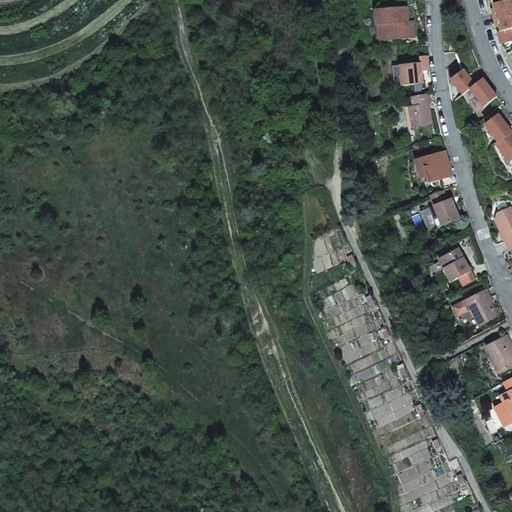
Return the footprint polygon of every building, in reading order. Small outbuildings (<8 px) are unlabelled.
[(511,0),(509,0),(504,1),(493,4),(494,8),(495,11),(492,12),(494,19),(511,13),(511,0)] [(407,8),(384,10),(385,24),(382,24),(383,40),(415,37),(414,29),(413,21),(408,21),(407,8)] [(385,24),(384,10),(376,10),(377,25),(382,24),(385,24)] [(499,27),(500,31),(498,32),(502,42),(509,41),(511,39),(511,13),(494,19),(496,26),(499,25),(499,27)] [(421,63),(401,66),(403,86),(425,84),(424,78),(423,71),(430,70),(429,56),(420,57),(421,63)] [(393,66),(396,87),(403,86),(401,66),(393,66)] [(472,79),(464,70),(452,80),(464,94),(471,88),(476,84),(472,79)] [(493,90),(483,79),(476,84),(471,88),(485,107),(498,97),(493,90)] [(428,110),(427,105),(429,105),(427,94),(412,97),(414,107),(406,108),(410,128),(432,124),(431,117),(430,110),(428,110)] [(497,140),(510,133),(511,132),(498,115),(485,125),(497,140)] [(511,135),(510,133),(497,140),(498,142),(495,144),(505,157),(511,152),(511,153),(511,135)] [(429,167),(431,174),(428,175),(430,183),(448,178),(446,171),(444,163),(442,156),(448,155),(447,151),(417,160),(420,169),(429,167)] [(442,156),(444,163),(450,161),(448,155),(442,156)] [(434,206),(442,226),(460,219),(456,209),(452,199),(447,201),(443,191),(430,196),(434,206)] [(430,208),(438,228),(442,226),(434,206),(430,208)] [(503,235),(509,251),(511,249),(511,208),(499,214),(496,220),(503,235)] [(439,259),(451,281),(458,277),(463,286),(475,279),(467,264),(458,249),(439,259)] [(359,261),(355,253),(351,255),(354,263),(359,261)] [(490,298),(486,290),(453,307),(458,316),(472,309),(480,325),(497,316),(493,309),(490,301),(490,298)] [(379,303),(375,295),(371,297),(374,305),(379,303)] [(386,332),(390,340),(394,338),(391,330),(386,332)] [(500,373),(511,367),(511,353),(509,348),(511,346),(511,345),(507,336),(487,347),(500,373)] [(412,375),(408,368),(404,369),(407,377),(412,375)] [(511,378),(505,382),(509,391),(501,395),(504,402),(498,405),(504,416),(500,418),(505,427),(511,423),(511,378)] [(428,412),(424,404),(420,406),(423,414),(428,412)] [(504,416),(498,405),(495,407),(500,418),(504,416)] [(436,442),(440,450),(444,447),(440,440),(436,442)] [(463,484),(459,476),(455,478),(458,486),(463,484)]
